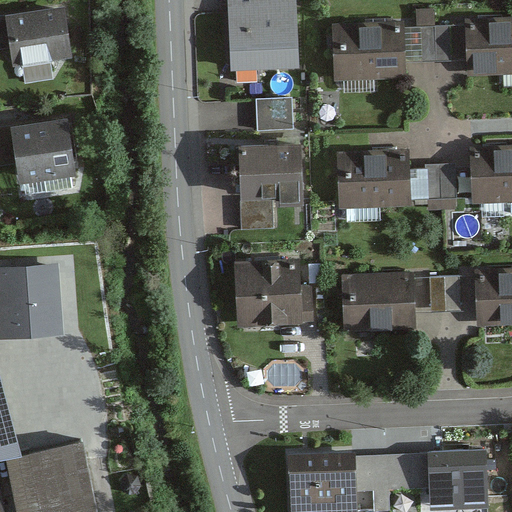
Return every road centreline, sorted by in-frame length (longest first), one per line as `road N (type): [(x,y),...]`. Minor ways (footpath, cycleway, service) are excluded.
road 1 (tertiary): [(169,0),(182,257),(208,421)]
road 2 (residential): [(208,421),(511,410)]
